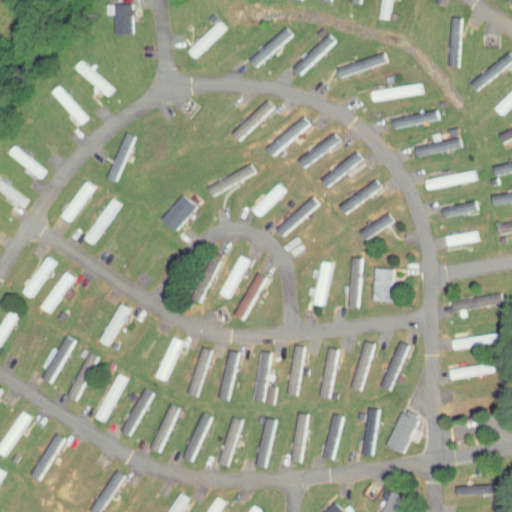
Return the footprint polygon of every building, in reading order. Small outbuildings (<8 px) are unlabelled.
[(104,28),(124,28),(124,0),(98,0),(98,9),(104,9),(104,28)] [(381,13),(383,0),(372,0),(371,12),(381,13)] [(439,60),(449,61),(451,12),(441,11),(439,60)] [(186,51),(218,22),(211,15),(179,44),(186,51)] [(239,53),(247,62),(284,28),(276,20),(239,53)] [(281,60),(289,69),(326,34),(318,26),(281,60)] [(507,53),(500,45),(460,77),(467,85),(507,53)] [(378,58),(376,49),(326,59),(328,69),(378,58)] [(105,83),(73,54),(67,61),(98,90),(105,83)] [(511,90),(511,76),(487,101),(493,108),(511,90)] [(413,88),(412,78),(363,83),(364,93),(413,88)] [(43,86),(73,118),(80,111),(50,80),(43,86)] [(266,101),(259,93),(223,126),(231,134),(266,101)] [(383,122),(430,112),(428,103),(381,113),(383,122)] [(300,118),(293,110),(254,142),(262,151),(300,118)] [(511,116),(487,126),(490,136),(511,128),(511,116)] [(127,130),(116,125),(95,171),(106,176),(127,130)] [(330,135),(323,127),(288,154),(295,163),(330,135)] [(405,139),(406,148),(453,142),(452,133),(405,139)] [(38,165),(7,139),(1,147),(32,173),(38,165)] [(311,174),(318,182),(353,153),(346,145),(311,174)] [(511,163),(511,153),(483,160),(486,170),(511,163)] [(198,181),(203,190),(244,168),(239,159),(198,181)] [(467,176),(466,166),(417,172),(418,182),(467,176)] [(52,210),(60,215),(85,180),(77,174),(52,210)] [(374,183),(369,174),(328,197),(334,207),(374,183)] [(276,184),(269,177),(243,202),(249,209),(276,184)] [(0,191),(13,201),(18,194),(0,180),(0,191)] [(483,197),(511,194),(511,185),(482,187),(483,197)] [(152,212),(166,225),(188,200),(174,188),(152,212)] [(265,222),(272,230),(310,198),(303,190),(265,222)] [(75,232),(83,238),(111,197),(103,191),(75,232)] [(468,205),(466,196),(431,200),(432,209),(468,205)] [(385,215),(379,206),(350,225),(355,234),(385,215)] [(487,229),(511,223),(511,213),(485,219),(487,229)] [(469,235),(468,226),(438,229),(439,239),(469,235)] [(219,292),(240,253),(232,248),(211,287),(219,292)] [(46,256),(38,250),(13,285),(21,291),(46,256)] [(351,252),(339,251),(337,301),(349,301),(351,252)] [(307,282),(299,281),(298,289),(304,290),(303,298),(314,299),(320,256),(311,255),(307,282)] [(383,296),(384,263),(366,262),(365,295),(383,296)] [(258,272),(247,266),(223,308),(233,314),(258,272)] [(495,296),(493,287),(442,296),(444,306),(495,296)] [(122,302),(113,297),(91,334),(100,339),(122,302)] [(443,332),(444,341),(492,337),(491,328),(443,332)] [(66,335),(56,329),(46,344),(44,343),(28,369),(40,376),(66,335)] [(148,371),(157,374),(173,334),(164,330),(148,371)] [(363,336),(352,334),(341,382),(352,385),(363,336)] [(397,337),(385,334),(372,380),(383,384),(397,337)] [(277,387),(288,388),(292,340),(282,339),(277,387)] [(188,390),(202,343),(191,340),(177,387),(188,390)] [(320,391),(328,343),(318,341),(309,389),(320,391)] [(219,394),(231,346),(219,343),(208,391),(219,394)] [(256,379),(263,346),(252,344),(243,393),(262,397),(265,381),(256,379)] [(86,349),(76,345),(57,391),(67,395),(86,349)] [(442,371),(487,367),(486,357),(441,362),(442,371)] [(94,415),(118,371),(109,367),(86,411),(94,415)] [(109,424),(119,430),(144,387),(134,381),(109,424)] [(150,447),(168,401),(158,397),(140,442),(150,447)] [(360,449),(370,404),(359,402),(349,447),(360,449)] [(0,443),(21,410),(13,405),(0,425),(0,443)] [(171,450),(181,455),(202,411),(192,406),(171,450)] [(299,408),(287,406),(279,455),(291,457),(299,408)] [(377,440),(395,447),(409,413),(391,406),(377,440)] [(329,409),(319,407),(313,451),(324,453),(329,409)] [(207,456),(217,460),(233,413),(222,410),(207,456)] [(255,461),(266,413),(254,411),(244,459),(255,461)] [(22,469),(32,475),(54,431),(44,426),(22,469)] [(80,504),(90,510),(116,469),(106,463),(80,504)] [(489,487),(488,478),(445,479),(445,489),(489,487)] [(371,511),(390,511),(399,491),(378,483),(374,493),(378,494),(371,511)] [(154,511),(165,511),(180,492),(172,486),(154,511)] [(205,511),(217,495),(209,490),(194,511),(205,511)] [(308,511),(334,511),(338,508),(324,495),(308,511)] [(247,511),(253,503),(244,498),(234,511),(247,511)]
